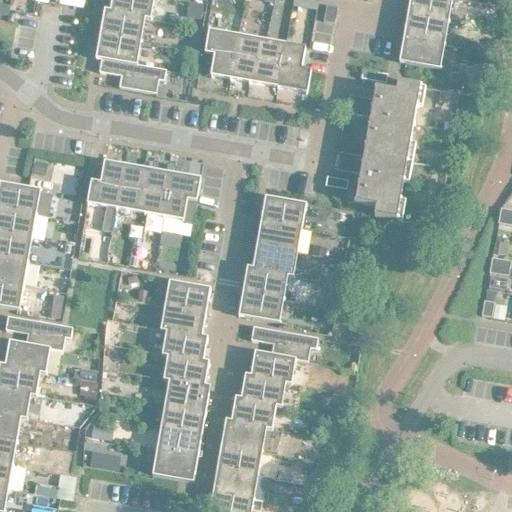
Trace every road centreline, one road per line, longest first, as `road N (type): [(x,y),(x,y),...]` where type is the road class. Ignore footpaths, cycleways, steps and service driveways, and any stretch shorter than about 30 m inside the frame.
road 1 (residential): [(392,0),(389,21),(349,32),(326,149),(303,159),(64,113),(31,88)]
road 2 (residential): [(353,511),(440,380)]
